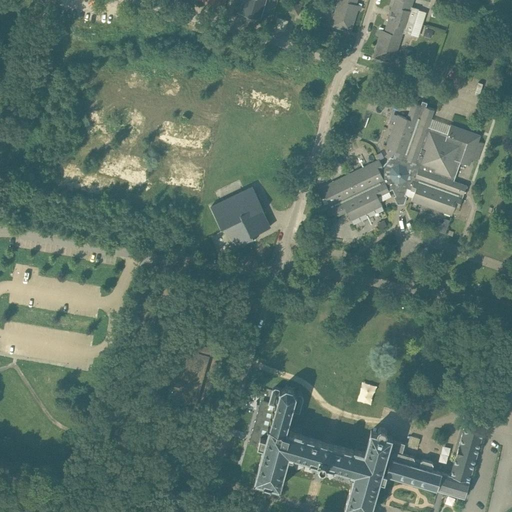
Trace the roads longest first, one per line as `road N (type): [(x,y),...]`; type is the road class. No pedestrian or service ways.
road 1 (residential): [(279,263),(272,278),(0,229)]
road 2 (residential): [(131,0),(350,66)]
road 3 (unknown): [(279,263),(219,480)]
road 4 (residential): [(279,263),(339,77),(350,66)]
road 5 (residential): [(417,291),(401,229),(511,269)]
road 6 (track): [(0,159),(48,0)]
road 7 (residential): [(417,291),(279,263)]
